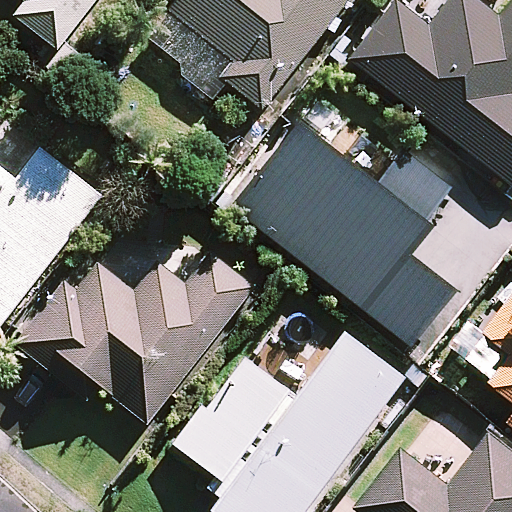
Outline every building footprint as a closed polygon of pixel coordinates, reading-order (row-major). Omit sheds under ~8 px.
[(20,0),(22,1),(11,16),(55,50),(93,0),(20,0)] [(342,0),(173,0),(144,39),(179,66),(174,72),(206,96),(219,79),(260,109),(342,0)] [(511,0),(510,0),(496,18),(473,0),(449,0),(428,26),(395,0),(347,60),(511,192),(511,94),(510,93),(511,90),(511,0)] [(0,316),(96,196),(0,119),(0,316)] [(373,184),(293,123),(228,207),(407,345),(449,290),(400,253),(449,190),(398,151),(373,184)] [(192,250),(120,243),(99,267),(89,258),(14,343),(82,403),(96,387),(137,423),(256,288),(212,249),(203,259),(192,250)] [(511,302),(487,337),(511,355),(511,359),(491,388),(511,402),(511,422),(509,426),(511,428),(511,302)] [(297,511),(398,378),(337,331),(289,395),(241,359),(175,447),(221,482),(203,506),(210,511),(297,511)] [(511,511),(511,454),(491,438),(451,490),(404,454),(358,511),(511,511)]
